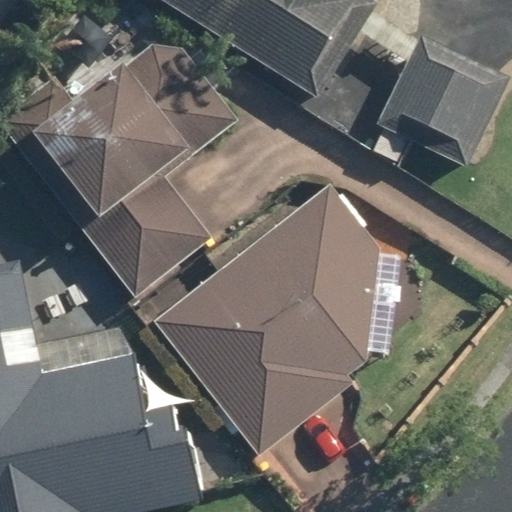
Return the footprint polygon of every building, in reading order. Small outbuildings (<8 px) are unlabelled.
[(0,0),(0,32),(24,3),(19,0),(0,0)] [(145,0),(328,106),(364,44),(388,58),(405,29),(370,9),(375,0),(145,0)] [(511,92),(511,79),(427,41),(375,157),(401,169),(410,148),(474,176),(511,92)] [(57,75),(0,117),(0,121),(142,308),(223,247),(172,179),(241,127),(177,43),(86,112),(57,75)] [(385,254),(334,195),(161,328),(263,461),(364,384),(356,374),(376,358),(385,254)] [(21,270),(0,274),(0,511),(184,511),(208,507),(195,441),(162,448),(143,357),(43,377),(21,270)]
